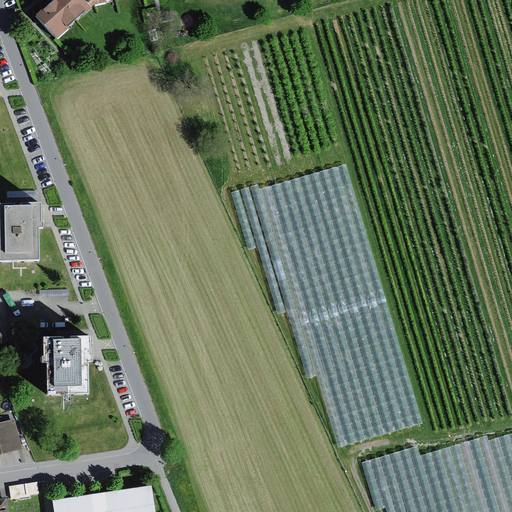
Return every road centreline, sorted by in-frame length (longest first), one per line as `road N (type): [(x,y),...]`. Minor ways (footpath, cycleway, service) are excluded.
road 1 (residential): [(0,14),(154,435),(149,451)]
road 2 (track): [(373,511),(352,465),(357,452),(511,425)]
road 3 (residential): [(0,479),(149,451)]
